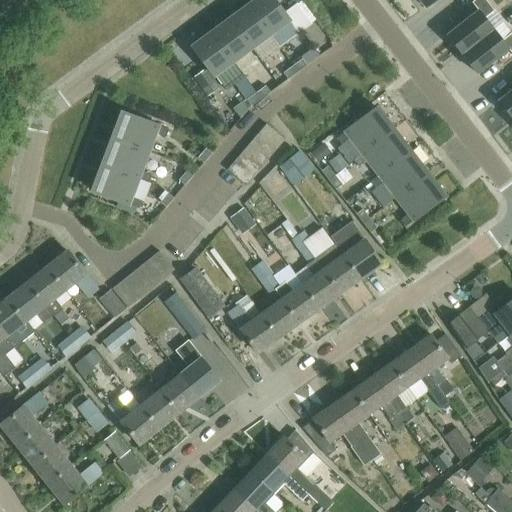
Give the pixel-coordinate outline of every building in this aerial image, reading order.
[(284,24),(266,0),(255,0),(244,8),(265,37),(284,24)] [(303,10),(295,0),(266,0),(284,24),(303,10)] [(402,0),(397,4),(409,21),(422,12),(413,0),(402,0)] [(495,30),(486,19),(494,13),(483,0),(476,0),(473,3),(479,10),(446,36),(463,56),(495,30)] [(265,37),(244,8),(226,22),(247,51),(265,37)] [(247,51),(226,22),(206,36),(228,65),(247,51)] [(330,46),(316,26),(306,33),(321,53),(330,46)] [(495,30),(463,56),(477,74),(509,49),(511,51),(511,34),(511,33),(503,40),(495,30)] [(319,56),(313,48),(301,57),(302,59),(293,66),(297,73),(319,56)] [(265,87),(249,65),(240,71),(256,93),(261,99),(270,92),(266,86),(265,87)] [(297,73),(293,66),(283,73),(288,79),(297,73)] [(218,89),(204,69),(194,77),(208,96),(218,89)] [(511,116),(511,71),(511,72),(511,87),(498,98),(511,116)] [(309,117),(321,108),(328,118),(350,102),(336,83),(302,107),(309,117)] [(256,93),(247,100),(251,106),(261,99),(256,93)] [(394,130),(376,107),(337,138),(342,145),(349,139),(361,154),(361,155),(394,130)] [(121,112),(111,138),(149,153),(156,134),(165,138),(168,130),(121,112)] [(304,119),(291,131),(311,152),(324,139),(304,119)] [(259,134),(277,149),(285,140),(267,125),(259,134)] [(411,152),(394,130),(361,155),(361,154),(353,160),(359,167),(366,161),(378,176),(378,177),(411,152)] [(269,158),(277,149),(259,134),(251,143),(269,158)] [(111,138),(101,164),(140,179),(139,180),(148,183),(151,175),(142,172),(149,153),(111,138)] [(269,158),(251,143),(243,152),(261,168),(269,158)] [(319,145),(310,153),(317,163),(327,155),(319,145)] [(212,154),(206,149),(198,158),(204,163),(212,154)] [(236,162),(254,177),(261,168),(243,152),(236,162)] [(314,171),(300,152),(279,168),(294,187),(314,171)] [(428,173),(411,152),(378,177),(378,176),(370,182),(376,188),(383,183),(395,198),(428,173)] [(254,177),(236,162),(228,171),(246,186),(254,177)] [(101,164),(91,191),(138,209),(142,201),(133,197),(139,180),(140,179),(101,164)] [(335,176),(328,166),(321,171),(328,180),(335,176)] [(193,177),(186,171),(179,180),(185,186),(193,177)] [(428,173),(395,198),(407,214),(400,220),(405,227),(445,196),(428,173)] [(342,185),(335,176),(328,180),(336,190),(342,185)] [(174,198),(168,193),(160,202),(166,208),(174,198)] [(146,223),(165,220),(162,204),(143,208),(146,223)] [(370,219),(362,209),(356,214),(363,224),(370,219)] [(423,228),(437,235),(446,217),(432,210),(423,228)] [(377,228),(370,219),(363,224),(370,233),(377,228)] [(342,254),(359,278),(380,263),(351,223),(340,231),(352,247),(342,254)] [(304,231),(298,236),(339,293),(359,278),(342,254),(334,244),(321,254),(304,231)] [(301,284),(318,308),(339,293),(298,236),(292,240),(309,264),(306,266),(313,275),(301,284)] [(47,267),(65,289),(75,281),(87,297),(97,289),(67,251),(47,267)] [(165,278),(174,271),(159,252),(150,260),(165,278)] [(155,286),(165,278),(150,260),(140,267),(155,286)] [(263,261),(256,266),(275,291),(282,286),(263,261)] [(275,291),(256,266),(251,270),(270,295),(275,291)] [(47,267),(27,282),(54,317),(62,310),(53,298),(65,289),(47,267)] [(146,293),(155,286),(140,267),(131,274),(146,293)] [(220,309),(193,271),(181,279),(208,318),(220,309)] [(122,282),(137,300),(146,293),(131,274),(122,282)] [(52,316),(54,317),(27,282),(7,298),(25,321),(33,314),(41,324),(52,316)] [(137,300),(122,282),(113,289),(128,308),(137,300)] [(298,323),(318,308),(301,284),(280,299),(298,323)] [(127,309),(112,290),(100,300),(115,318),(127,309)] [(176,293),(164,302),(192,340),(204,332),(176,293)] [(509,332),(511,329),(511,296),(506,302),(501,296),(475,317),(466,306),(456,314),(475,338),(486,329),(496,342),(502,337),(509,332)] [(25,321),(7,298),(0,303),(0,329),(5,336),(25,321)] [(257,353),(277,338),(260,314),(258,316),(245,298),(236,304),(237,306),(227,313),(257,353)] [(277,338),(298,323),(280,299),(260,314),(277,338)] [(127,322),(114,332),(124,344),(136,334),(127,322)] [(82,327),(69,337),(78,348),(91,338),(82,327)] [(5,336),(0,329),(0,360),(14,349),(4,337),(5,336)] [(501,371),(511,361),(511,329),(509,332),(511,336),(511,348),(505,354),(506,355),(497,362),(494,358),(492,360),(489,356),(475,367),(485,380),(500,369),(501,371)] [(124,344),(114,332),(102,342),(112,354),(124,344)] [(429,335),(409,349),(443,396),(451,391),(443,379),(441,380),(432,367),(444,358),(448,364),(459,356),(444,334),(433,342),(429,335)] [(78,348),(69,337),(58,346),(66,357),(78,348)] [(190,366),(179,374),(198,397),(218,381),(187,342),(177,350),(190,366)] [(390,363),(406,385),(417,377),(435,402),(443,396),(409,349),(390,363)] [(104,363),(96,353),(86,361),(94,371),(104,363)] [(30,369),(39,380),(52,370),(43,358),(30,369)] [(511,361),(501,371),(506,377),(511,372),(511,361)] [(390,363),(370,377),(404,424),(411,419),(396,397),(394,398),(392,395),(406,385),(390,363)] [(39,380),(30,369),(18,378),(27,390),(39,380)] [(178,412),(198,397),(179,374),(160,390),(178,412)] [(351,390),(367,413),(379,405),(389,418),(387,419),(395,431),(404,424),(370,377),(351,390)] [(158,428),(178,412),(160,390),(140,405),(158,428)] [(331,404),(365,452),(371,460),(380,454),(367,435),(366,436),(355,421),(367,413),(351,390),(331,404)] [(510,414),(511,412),(511,390),(499,401),(510,414)] [(0,425),(15,444),(37,426),(29,416),(46,404),(38,394),(0,424),(0,425)] [(138,444),(158,428),(140,405),(129,414),(117,398),(107,406),(138,444)] [(77,409),(86,421),(98,411),(89,399),(77,409)] [(365,452),(331,404),(312,418),(313,419),(302,427),(318,447),(327,456),(335,450),(328,441),(341,432),(351,446),(349,447),(357,458),(365,452)] [(107,422),(98,411),(86,421),(95,432),(107,422)] [(37,426),(15,444),(31,464),(53,446),(37,426)] [(474,452),(458,428),(443,438),(460,462),(474,452)] [(286,439),(282,436),(265,454),(289,476),(307,493),(326,510),(332,503),(296,469),(314,451),(295,429),(286,439)] [(130,452),(115,432),(104,440),(119,460),(130,452)] [(53,446),(31,464),(47,484),(69,466),(53,446)] [(453,466),(444,453),(432,462),(442,475),(453,466)] [(270,490),(273,493),(281,484),(300,501),(307,493),(289,476),(265,454),(249,471),(270,490)] [(494,468),(481,456),(466,473),(478,485),(494,468)] [(439,476),(428,462),(417,470),(428,484),(439,476)] [(77,477),(69,466),(47,484),(63,504),(101,473),(94,464),(77,477)] [(249,471),(233,489),(257,511),(271,511),(262,503),(261,504),(258,502),(270,490),(249,471)] [(507,511),(511,511),(511,501),(498,488),(495,491),(493,489),(487,490),(485,492),(507,511)] [(257,511),(233,489),(216,506),(222,511),(257,511)] [(507,511),(485,492),(478,500),(490,511),(507,511)] [(432,511),(423,503),(414,511),(432,511)]
